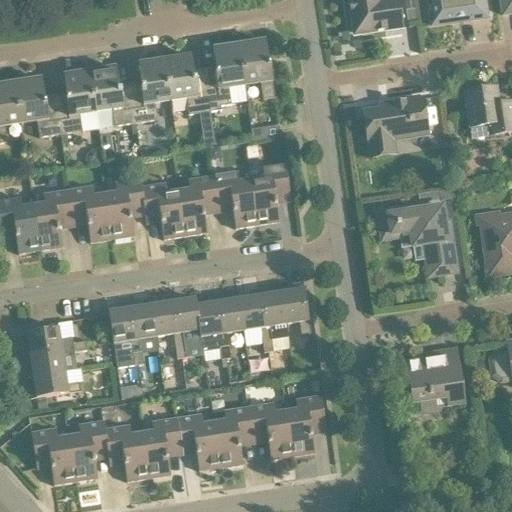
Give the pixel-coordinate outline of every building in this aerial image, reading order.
[(346,0),(350,22),(351,31),(352,39),(374,36),(373,35),(391,32),(391,31),(400,30),(401,32),(403,32),(398,0),(346,0)] [(403,0),(407,25),(415,24),(411,0),(403,0)] [(426,0),(431,28),(487,20),(483,0),(426,0)] [(511,0),(499,0),(503,18),(511,16),(511,0)] [(238,49),(244,89),(259,87),(261,104),(273,102),(268,67),(266,67),(263,45),(238,49)] [(228,91),(244,89),(238,49),(212,53),(215,70),(203,71),(204,78),(210,116),(221,115),(220,110),(231,109),(228,91)] [(210,116),(204,78),(195,79),(193,80),(190,60),(163,64),(170,108),(186,105),(188,120),(210,116)] [(154,110),(170,108),(163,64),(136,69),(139,87),(138,88),(129,89),(135,128),(156,125),(154,110)] [(135,128),(129,89),(120,90),(118,91),(115,72),(89,76),(95,119),(111,116),(113,131),(135,128)] [(98,133),(95,119),(89,76),(61,80),(64,99),(61,99),(54,101),(60,139),(82,135),(98,133)] [(60,139),(54,101),(45,102),(42,102),(39,83),(14,86),(21,130),(36,127),(39,142),(60,139)] [(5,132),(21,130),(14,86),(0,88),(0,148),(7,147),(5,132)] [(511,103),(498,106),(496,90),(463,95),(469,131),(484,128),(486,139),(511,134),(511,103)] [(419,102),(418,99),(406,101),(407,104),(379,108),(380,113),(363,115),(371,161),(389,158),(386,134),(408,131),(409,139),(427,137),(422,101),(419,102)] [(252,145),(280,142),(278,129),(250,133),(252,145)] [(212,133),(202,135),(204,149),(215,148),(212,133)] [(141,160),(150,158),(149,150),(140,151),(141,160)] [(85,167),(99,165),(97,152),(89,153),(84,160),(85,167)] [(473,175),(463,168),(457,177),(467,184),(473,175)] [(250,183),(257,229),(279,225),(275,201),(289,199),(284,169),(260,173),(262,181),(250,183)] [(257,229),(250,183),(239,185),(237,176),(213,180),(217,210),(231,208),(235,232),(257,229)] [(203,212),(217,210),(213,180),(188,184),(189,192),(178,194),(185,240),(207,236),(203,212)] [(140,191),(141,191),(140,183),(114,186),(116,195),(104,197),(112,243),(134,240),(130,216),(144,214),(140,191)] [(185,240),(178,194),(166,195),(164,187),(141,191),(140,191),(144,214),(145,222),(160,220),(163,243),(185,240)] [(112,243),(104,197),(92,199),(91,190),(67,193),(73,225),(87,223),(90,246),(112,243)] [(59,226),(73,225),(67,193),(42,197),(44,206),(32,208),(40,254),(62,251),(59,226)] [(418,204),(436,201),(434,193),(417,196),(418,204)] [(40,254),(32,208),(20,210),(19,201),(0,204),(0,235),(14,233),(18,258),(40,254)] [(426,211),(425,207),(377,214),(381,243),(410,239),(412,250),(423,248),(427,276),(436,275),(437,279),(457,276),(449,224),(445,225),(442,208),(426,211)] [(488,279),(510,276),(508,264),(511,263),(511,217),(497,220),(498,225),(481,228),(488,279)] [(286,327),(300,325),(302,338),(310,336),(302,287),(292,288),(293,294),(281,296),(286,327)] [(286,327),(281,296),(269,297),(268,292),(259,293),(265,331),(269,330),(271,343),(262,344),(264,356),(273,354),(271,343),(288,340),(286,327)] [(260,332),(262,344),(271,343),(269,330),(265,331),(259,293),(249,295),(250,301),(238,303),(243,334),(260,332)] [(182,304),(182,298),(173,299),(178,337),(183,336),(185,349),(185,353),(202,351),(200,341),(200,334),(195,302),(182,304)] [(185,349),(183,336),(178,337),(173,299),(162,301),(163,307),(151,309),(156,340),(173,338),(175,350),(185,349)] [(243,334),(238,303),(226,304),(226,299),(217,300),(223,337),(228,336),(243,334)] [(229,349),(228,336),(223,337),(217,300),(207,301),(208,307),(197,308),(200,334),(201,340),(200,341),(202,351),(203,354),(220,352),(220,350),(229,349)] [(156,340),(151,309),(140,310),(139,304),(129,306),(135,343),(139,343),(156,340)] [(141,355),(139,343),(135,343),(129,306),(120,307),(120,313),(108,315),(113,347),(117,371),(134,369),(132,356),(141,355)] [(74,355),(73,346),(72,341),(60,342),(58,330),(26,335),(28,348),(22,349),(24,358),(61,353),(62,357),(74,355)] [(106,336),(98,338),(99,346),(107,344),(106,336)] [(511,385),(511,343),(506,344),(507,351),(495,353),(488,362),(491,380),(500,387),(511,385)] [(73,346),(74,355),(86,354),(85,345),(73,346)] [(185,349),(175,350),(177,363),(186,361),(185,353),(185,349)] [(220,350),(220,352),(221,363),(230,361),(229,349),(220,350)] [(464,406),(456,352),(421,357),(422,362),(405,364),(411,406),(446,401),(447,409),(464,406)] [(65,374),(62,357),(61,353),(24,358),(25,368),(31,367),(33,379),(65,374)] [(132,356),(134,369),(143,367),(141,355),(132,356)] [(482,362),(474,364),(476,374),(484,373),(482,362)] [(65,374),(33,379),(35,390),(29,391),(30,402),(80,395),(79,385),(67,387),(65,374)] [(286,414),(293,460),(315,457),(311,433),(325,430),(320,400),(296,404),(297,413),(286,414)] [(36,402),(38,412),(46,411),(45,401),(36,402)] [(293,460),(286,414),(275,416),(273,407),(249,411),(253,441),(267,439),(271,464),(293,460)] [(239,443),(253,441),(249,411),(224,415),(225,423),(214,425),(220,471),(242,468),(239,443)] [(220,471),(214,425),(202,427),(201,419),(176,423),(181,452),(195,450),(199,474),(220,471)] [(167,454),(181,452),(176,423),(152,426),(153,435),(141,436),(148,482),(170,479),(167,454)] [(104,433),(105,433),(103,426),(79,429),(80,437),(68,439),(75,485),(97,482),(94,458),(107,456),(108,456),(104,433)] [(148,482),(141,436),(130,438),(129,430),(105,433),(104,433),(108,456),(107,456),(108,463),(123,461),(126,486),(148,482)] [(75,485),(68,439),(56,441),(55,432),(31,436),(35,467),(49,465),(53,489),(75,485)]
